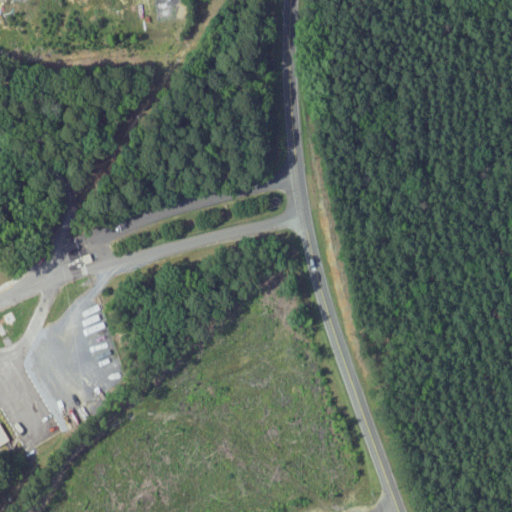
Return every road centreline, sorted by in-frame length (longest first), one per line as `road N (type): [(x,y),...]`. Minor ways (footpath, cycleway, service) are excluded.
road 1 (tertiary): [(397,511),(332,330),(310,241),(292,115),(290,0)]
road 2 (residential): [(51,279),(217,185),(298,173)]
road 3 (residential): [(0,508),(38,465),(40,445),(11,370),(51,279)]
